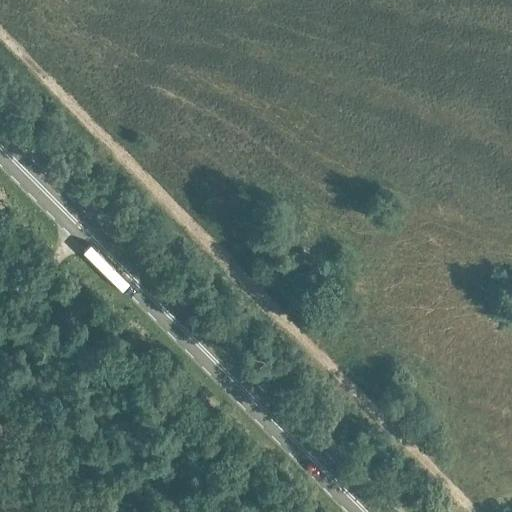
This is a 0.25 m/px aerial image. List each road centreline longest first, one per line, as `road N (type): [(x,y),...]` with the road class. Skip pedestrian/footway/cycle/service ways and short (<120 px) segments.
road 1 (track): [(0,31),(422,453),(467,511)]
road 2 (primary): [(365,511),(0,146)]
road 3 (track): [(0,314),(100,214)]
